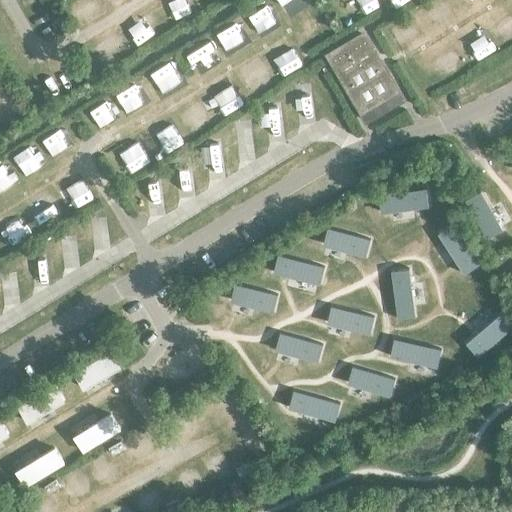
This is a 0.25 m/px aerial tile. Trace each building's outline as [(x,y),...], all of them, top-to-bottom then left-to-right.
[(368,121),(403,101),(398,92),(364,34),(330,54),(364,112),(363,112),(368,121)] [(202,391),(189,399),(192,404),(196,405),(204,400),(205,397),(202,391)] [(122,439),(108,446),(112,452),(115,452),(124,447),(125,444),(122,439)] [(237,477),(251,470),(248,464),(245,463),(236,468),(235,471),(237,477)] [(57,477),(44,484),(47,490),(50,491),(59,486),(60,482),(57,477)] [(167,511),(169,511),(182,506),(179,500),(176,499),(166,504),(165,507),(167,511)]
